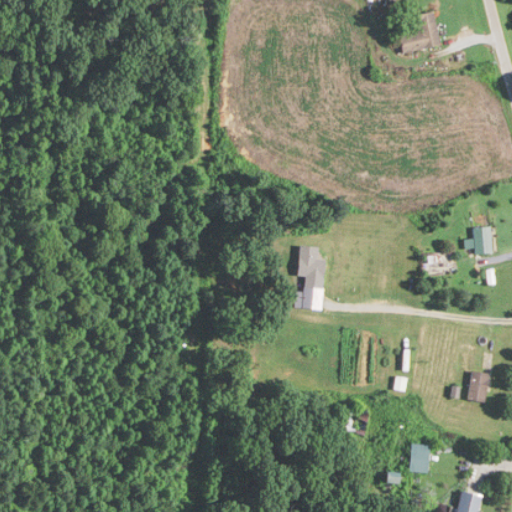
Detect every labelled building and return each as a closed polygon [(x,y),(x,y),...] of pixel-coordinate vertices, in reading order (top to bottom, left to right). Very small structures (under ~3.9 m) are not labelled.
[(434,11),(415,15),(418,31),(398,34),(401,52),(440,45),(434,11)] [(473,253),(491,253),(491,225),(473,225),(473,253)] [(317,245),(300,245),(297,274),(315,276),(317,245)] [(486,401),(488,372),(470,371),(468,400),(486,401)] [(346,432),(368,432),(368,407),(346,407),(346,432)] [(426,470),(428,443),(409,442),(408,469),(426,470)] [(477,511),(481,495),(459,491),(454,511),(477,511)]
